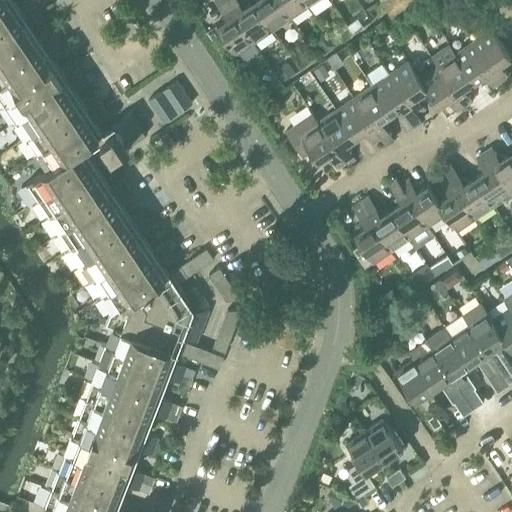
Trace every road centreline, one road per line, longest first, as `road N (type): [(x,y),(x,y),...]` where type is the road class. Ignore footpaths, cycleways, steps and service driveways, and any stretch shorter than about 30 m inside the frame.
road 1 (residential): [(291,220),(420,137),(511,92)]
road 2 (residential): [(291,220),(157,4)]
road 3 (residential): [(269,511),(331,336)]
road 4 (residential): [(331,336),(444,469)]
road 5 (residential): [(331,336),(334,301),(291,220)]
